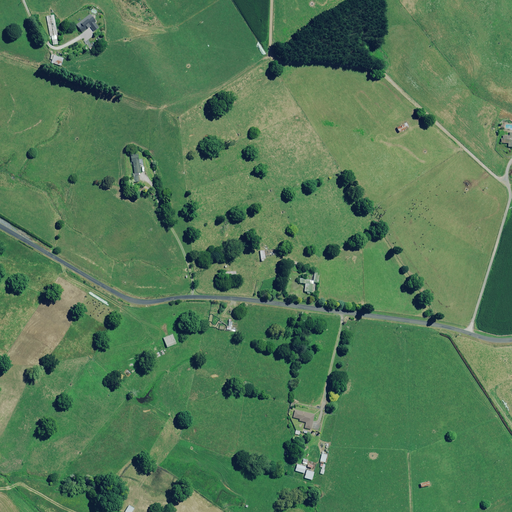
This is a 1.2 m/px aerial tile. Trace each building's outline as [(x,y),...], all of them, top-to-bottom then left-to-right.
[(94,22),(95,21),(92,18),(89,14),(79,22),(75,25),(81,33),(89,26),(93,31),(98,28),(94,22)] [(57,35),(53,15),(46,16),(49,36),(51,36),(52,45),(58,44),(56,35),(57,35)] [(63,58),(50,55),(49,59),(51,60),(51,63),(61,66),(63,58)] [(406,122),(396,128),(398,133),(408,127),(406,122)] [(511,132),(509,132),(509,136),(502,135),(502,138),(501,138),(500,143),(507,143),(507,147),(511,146),(511,132)] [(140,172),(137,155),(130,156),(131,162),(132,162),(134,173),(140,172)] [(313,281),(300,279),(299,283),(305,284),(304,291),(311,292),(313,281)] [(175,344),(172,334),(163,338),(166,347),(175,344)] [(313,415),(294,410),(292,417),(299,419),(299,421),(305,422),(304,428),(310,429),(313,415)] [(305,467),(296,464),(295,471),(303,473),(305,467)] [(313,472),(306,470),(304,478),(311,480),(313,472)]
